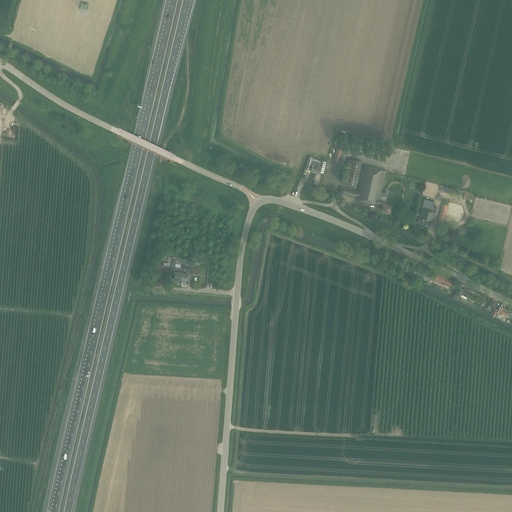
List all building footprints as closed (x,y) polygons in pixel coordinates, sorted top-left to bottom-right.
[(339,162),(342,148),(344,139),(336,138),(334,146),(336,147),(334,161),(339,162)] [(349,159),(344,183),(355,186),(361,161),(349,159)] [(314,162),(311,171),(320,174),(322,167),(319,166),(319,164),(314,162)] [(341,187),(340,193),(357,197),(357,199),(376,203),(383,205),(382,211),(390,212),(392,205),(386,204),(386,201),(380,199),(386,171),(364,166),(358,191),(341,187)] [(418,213),(418,215),(419,216),(417,223),(428,225),(430,219),(434,220),(436,212),(437,208),(433,207),(434,202),(424,199),(423,199),(422,204),(421,208),(420,213),(418,213)] [(442,203),(438,221),(443,222),(447,204),(442,203)] [(172,267),(172,269),(171,279),(181,280),(181,272),(182,272),(182,268),(180,268),(180,265),(175,264),(176,260),(172,260),(172,267)] [(181,272),(181,280),(188,280),(188,274),(197,275),(198,269),(189,268),(182,268),(182,272),(181,272)] [(408,273),(411,274),(421,279),(421,278),(424,279),(425,276),(423,275),(423,274),(413,269),(412,270),(410,269),(408,273)] [(446,277),(437,273),(434,280),(442,284),(441,285),(444,286),(446,284),(450,286),(453,281),(445,278),(446,277)] [(458,289),(455,294),(456,294),(461,297),(466,299),(467,297),(470,298),(472,294),(473,293),(465,289),(464,290),(459,288),(458,288),(458,289)] [(495,316),(497,312),(508,317),(511,311),(507,309),(500,306),(498,309),(495,307),(492,315),(495,316)]
